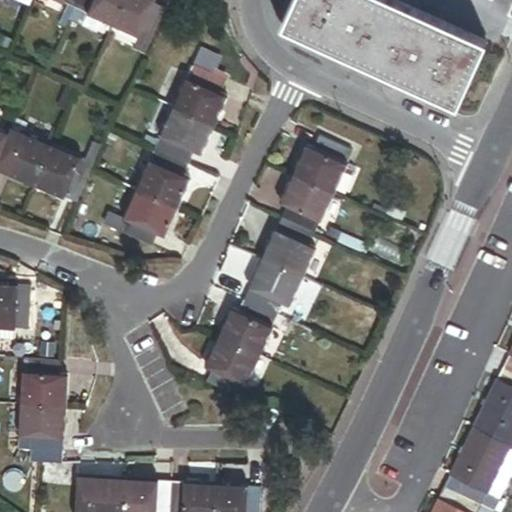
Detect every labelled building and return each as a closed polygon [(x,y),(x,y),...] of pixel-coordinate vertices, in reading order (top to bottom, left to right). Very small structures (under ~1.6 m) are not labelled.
[(54,0),(76,9),(79,0),(54,0)] [(79,0),(76,9),(84,13),(89,15),(104,22),(112,26),(123,0),(79,0)] [(150,42),(165,9),(154,4),(156,0),(123,0),(112,26),(137,37),(150,42)] [(391,0),(294,0),(283,25),(457,105),(485,42),(391,0)] [(84,13),(76,9),(70,21),(79,25),(84,13)] [(104,22),(89,15),(84,28),(98,34),(104,22)] [(150,42),(137,37),(131,49),(144,55),(150,42)] [(218,60),(199,51),(192,66),(211,74),(218,60)] [(174,108),(213,125),(226,96),(220,93),(226,81),(211,74),(192,66),(174,108)] [(155,149),(189,165),(194,152),(200,154),(213,125),(174,108),(155,149)] [(0,130),(0,152),(8,134),(0,130)] [(8,134),(0,152),(0,169),(35,185),(53,146),(22,132),(20,139),(8,134)] [(309,147),(296,176),(334,193),(353,152),(320,137),(315,149),(309,147)] [(53,146),(35,185),(75,203),(91,168),(79,163),(81,158),(53,146)] [(137,189),(177,207),(190,178),(184,175),(189,165),(155,149),(137,189)] [(334,193),(296,176),(282,205),(287,207),(281,219),(315,235),(334,193)] [(163,236),(177,207),(137,189),(118,231),(152,246),(157,233),(163,236)] [(315,235),(281,219),(263,259),(302,277),(315,249),(310,246),(315,235)] [(302,277),(263,259),(244,300),(278,316),(284,304),(288,306),(302,277)] [(19,286),(0,285),(0,328),(14,329),(30,330),(32,294),(19,294),(19,286)] [(278,316),(244,300),(238,312),(234,310),(221,339),(259,357),(278,316)] [(14,329),(0,328),(0,338),(13,339),(14,329)] [(259,357),(221,339),(207,368),(212,370),(207,382),(241,397),(259,357)] [(511,348),(503,368),(511,372),(511,348)] [(22,406),(66,408),(67,376),(61,376),(62,362),(25,360),(22,406)] [(511,372),(503,368),(473,428),(510,446),(511,442),(511,372)] [(66,408),(22,406),(20,449),(31,450),(30,462),(62,464),(66,408)] [(510,446),(473,428),(444,488),(481,506),(510,446)] [(511,447),(510,446),(481,506),(494,511),(493,511),(500,511),(504,505),(499,502),(511,475),(511,447)] [(76,511),(123,511),(125,481),(78,478),(76,511)] [(125,481),(123,511),(169,511),(172,484),(125,481)] [(214,511),(216,486),(172,484),(169,511),(214,511)] [(216,486),(214,511),(260,511),(262,489),(216,486)] [(432,511),(478,511),(481,506),(444,488),(432,511)]
